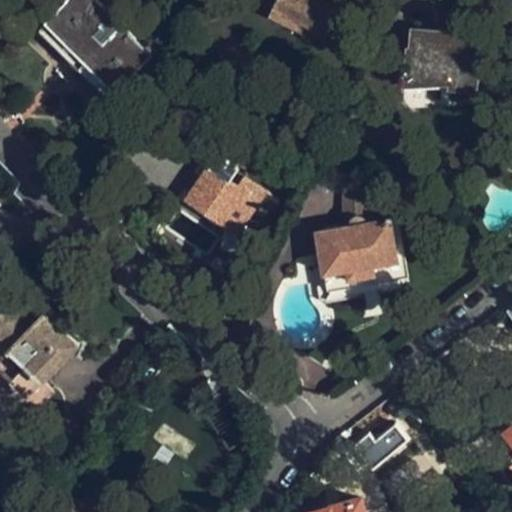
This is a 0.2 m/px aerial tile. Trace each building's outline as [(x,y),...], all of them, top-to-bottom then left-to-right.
[(67,0),(49,20),(116,86),(152,51),(100,0),(67,0)] [(346,0),(276,0),(276,2),(331,30),(346,0)] [(331,30),(276,2),(269,15),(324,43),(331,30)] [(42,27),(109,93),(116,86),(49,20),(42,27)] [(475,30),(413,25),(412,46),(409,46),(407,70),(441,73),(441,85),(477,88),(481,58),(481,48),(476,48),(475,30)] [(221,124),(219,127),(201,114),(180,145),(202,161),(181,191),(189,196),(186,199),(195,206),(197,202),(203,206),(201,210),(210,216),(212,213),(233,227),(262,186),(241,172),(234,182),(227,177),(240,158),(238,156),(248,142),(221,124)] [(326,271),(401,259),(393,214),(370,218),(362,213),(354,214),(349,222),(310,229),(320,254),(323,252),(326,271)] [(401,259),(407,258),(398,214),(393,214),(401,259)] [(409,273),(407,258),(401,259),(326,271),(329,287),(409,273)] [(34,321),(46,310),(23,287),(12,299),(34,321)] [(10,380),(19,388),(27,396),(79,343),(46,310),(34,321),(12,299),(0,310),(0,340),(10,351),(13,348),(27,363),(10,380)] [(0,407),(19,388),(10,380),(27,363),(13,348),(10,351),(0,340),(0,407)] [(411,387),(392,403),(404,417),(423,402),(411,387)] [(222,406),(189,440),(204,454),(236,420),(222,406)] [(356,443),(369,460),(375,467),(412,436),(399,421),(379,436),(372,429),(355,442),(356,443)] [(360,467),(369,460),(356,443),(346,450),(360,467)] [(367,511),(362,492),(306,508),(306,511),(367,511)] [(21,511),(27,505),(13,493),(5,502),(16,511),(21,511)] [(94,511),(71,496),(60,511),(94,511)]
